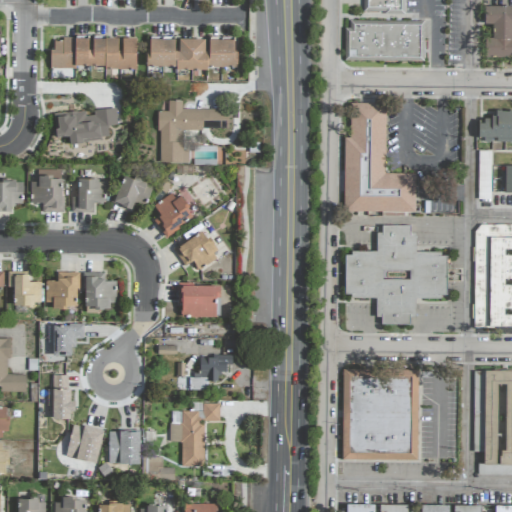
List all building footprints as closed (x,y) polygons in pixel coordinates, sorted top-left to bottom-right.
[(362,0),(363,13),(404,13),(404,0),(362,0)] [(511,6),(484,6),(484,24),(488,24),(488,57),(511,57),(511,6)] [(345,61),(423,61),(423,22),(345,21),(345,61)] [(174,37),(147,37),(147,67),(174,66),(174,37)] [(135,69),(135,38),(53,38),(53,49),(50,49),(50,68),(135,69)] [(228,110),(181,110),(181,101),(168,101),(168,112),(158,112),(158,163),(188,163),(188,150),(182,150),(182,129),(228,129),(228,110)] [(344,212),(415,212),(415,173),(385,173),(385,104),(349,104),(349,137),(344,137),(344,212)] [(53,113),(55,138),(69,136),(69,142),(108,139),(107,126),(117,125),(115,109),(89,111),(53,113)] [(478,120),(478,140),(494,140),(494,141),(511,140),(511,110),(495,111),(495,120),(478,120)] [(478,200),(490,199),(490,151),(478,151),(478,200)] [(503,192),(511,191),(511,167),(502,167),(503,192)] [(151,184),(120,176),(113,205),(131,209),(133,203),(145,206),(151,184)] [(61,212),(62,177),(36,177),(36,182),(30,182),(29,204),(41,204),(41,212),(61,212)] [(93,213),(93,203),(104,203),(105,180),(78,179),(78,197),(71,197),(71,212),(93,213)] [(0,211),(10,212),(10,204),(22,204),(22,181),(0,180),(0,211)] [(165,237),(194,217),(176,192),(154,208),(160,216),(153,221),(165,237)] [(511,225),(473,225),(473,327),(511,327),(511,225)] [(344,252),(344,297),(375,297),(375,317),(381,317),(381,324),(409,324),(409,317),(415,317),(415,298),(446,298),(446,253),(413,253),(413,226),(382,226),(382,233),(376,233),(376,252),(344,252)] [(193,262),(196,269),(218,259),(205,232),(173,246),(183,267),(193,262)] [(13,305),(40,305),(40,282),(28,282),(29,272),(7,272),(7,288),(13,288),(13,305)] [(44,307),(76,307),(77,273),(57,272),(57,281),(45,281),(44,307)] [(104,272),(84,273),(84,308),(108,308),(108,303),(116,303),(115,281),(104,281),(104,272)] [(218,285),(178,285),(177,304),(180,304),(180,317),(218,318),(218,285)] [(52,325),(53,356),(73,355),(73,339),(83,339),(83,324),(52,325)] [(0,391),(25,392),(25,375),(8,374),(9,339),(0,339),(0,391)] [(199,356),(198,373),(194,373),(193,390),(205,390),(205,381),(218,381),(218,372),(226,372),(226,365),(231,366),(232,357),(199,356)] [(342,460),(417,461),(418,370),(343,369),(342,460)] [(511,370),(484,370),(483,464),(511,464),(511,370)] [(483,430),(484,372),(474,372),(473,430),(483,430)] [(67,383),(67,375),(56,375),(56,383),(67,383)] [(72,419),(72,401),(69,401),(70,389),(51,389),(51,419),(72,419)] [(203,467),(204,421),(218,421),(219,404),(202,403),(202,411),(180,411),(180,424),(169,424),(169,442),(180,442),(180,466),(203,467)] [(103,432),(72,425),(65,457),(96,463),(103,432)] [(139,432),(108,431),(108,463),(139,464),(139,432)] [(162,457),(142,457),(142,481),(173,482),(173,468),(162,468),(162,457)] [(478,475),(498,474),(498,464),(477,465),(478,475)] [(44,511),(44,499),(17,499),(17,511),(44,511)] [(85,511),(86,499),(54,499),(53,511),(85,511)]
